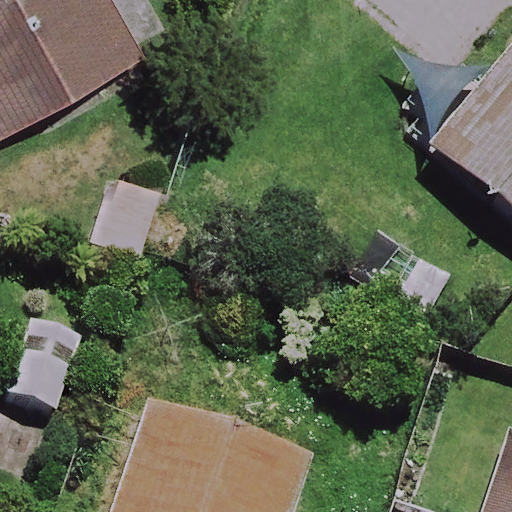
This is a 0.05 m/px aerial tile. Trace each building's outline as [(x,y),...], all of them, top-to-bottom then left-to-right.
[(0,0),(0,136),(126,65),(89,0),(0,0)] [(511,40),(417,165),(511,238),(511,40)] [(78,348),(26,331),(1,407),(53,424),(78,348)] [(290,511),(304,471),(139,417),(108,511),(290,511)] [(511,511),(511,452),(497,448),(479,511),(511,511)]
